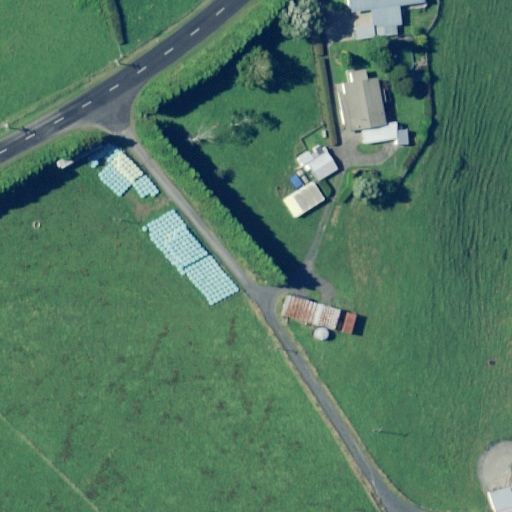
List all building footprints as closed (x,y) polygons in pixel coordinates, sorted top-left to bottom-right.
[(417,3),(416,0),(344,0),(346,13),(365,10),(367,26),(350,28),(352,41),(391,35),(390,26),(395,25),(393,6),(417,3)] [(363,79),(361,70),(345,73),(347,83),(338,85),(340,95),(334,96),(340,132),(356,129),(359,144),(389,139),(390,147),(401,145),(399,130),(390,132),(388,121),(378,123),(370,78),(363,79)] [(310,149),(312,153),(307,156),(305,152),(294,159),(302,172),(306,169),(314,182),(333,170),(317,144),(310,149)] [(319,200),(309,183),(288,196),(298,213),(319,200)] [(327,331),(332,311),(306,303),(306,301),(284,294),(277,316),(327,331)] [(346,335),(349,314),(340,313),(338,334),(346,335)] [(324,331),(314,328),(310,339),(320,342),(324,331)] [(486,495),(491,511),(511,511),(505,489),(486,495)]
